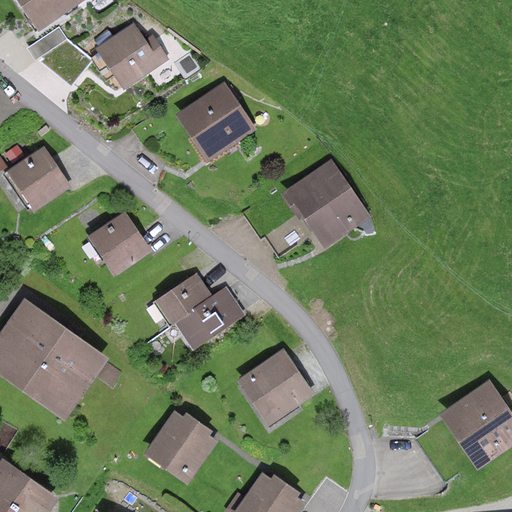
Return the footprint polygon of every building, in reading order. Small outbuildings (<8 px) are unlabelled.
[(84,2),(82,0),(13,0),(39,36),(84,2)] [(134,25),(95,53),(123,94),(169,61),(154,37),(145,43),(134,25)] [(68,41),(60,28),(28,50),(36,63),(38,61),(71,89),(92,60),(68,41)] [(256,138),(226,93),(179,123),(208,169),(256,138)] [(72,190),(45,149),(5,176),(34,217),(72,190)] [(372,217),(337,168),(293,198),(327,248),(372,217)] [(153,253),(125,215),(88,240),(115,279),(153,253)] [(174,325),(176,324),(211,299),(197,279),(160,305),(174,325)] [(225,290),(211,299),(176,324),(194,349),(243,316),(225,290)] [(124,373),(24,302),(0,337),(0,380),(66,427),(98,380),(115,390),(124,373)] [(316,398),(284,351),(237,384),(269,430),(316,398)] [(511,450),(511,418),(488,384),(439,418),(478,474),(511,450)] [(188,488),(217,445),(209,439),(213,435),(187,416),(184,420),(174,413),(144,458),(188,488)] [(50,511),(57,503),(2,462),(0,464),(0,511),(50,511)] [(301,511),(305,506),(297,500),(301,497),(274,478),(271,482),(262,476),(240,508),(233,501),(225,511),(301,511)]
